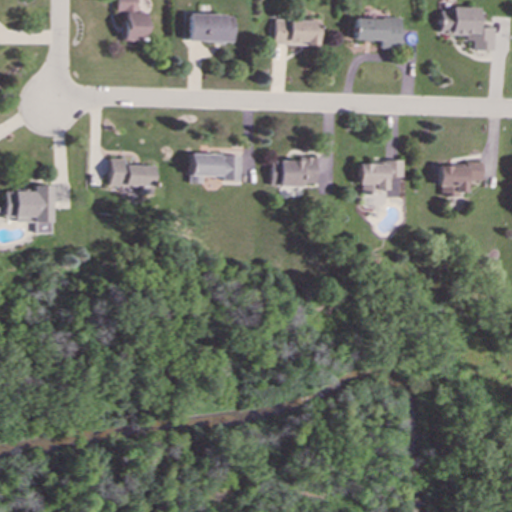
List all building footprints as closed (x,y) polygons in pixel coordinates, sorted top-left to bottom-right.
[(122,39),(144,39),(144,12),(134,12),(134,0),(114,0),(114,10),(123,10),(122,39)] [(493,49),(493,27),(478,26),(478,7),(451,6),(451,11),(439,10),(439,35),(473,36),(472,49),(493,49)] [(233,14),(187,13),(186,40),(233,41),(233,14)] [(353,39),(381,40),(381,48),(399,48),(399,17),(353,17),(353,39)] [(317,44),(318,20),(273,19),(273,43),(317,44)] [(238,155),(219,155),(219,154),(187,153),(187,182),(200,183),(200,175),(221,176),(221,180),(238,180),(238,155)] [(316,157),(298,156),(298,160),(269,159),(269,185),(279,185),(279,196),(303,196),(303,182),(315,182),(316,157)] [(106,185),(138,186),(138,193),(150,193),(150,165),(122,164),(122,158),(107,158),(106,185)] [(402,159),(385,159),(385,163),(359,162),(359,191),(387,192),(387,195),(402,196),(402,159)] [(482,161),(466,161),(466,165),(439,165),(439,194),(468,194),(468,180),(482,180),(482,161)] [(3,217),(13,217),(13,221),(32,222),(32,233),(48,233),(49,185),(31,185),(31,191),(3,190),(3,217)]
